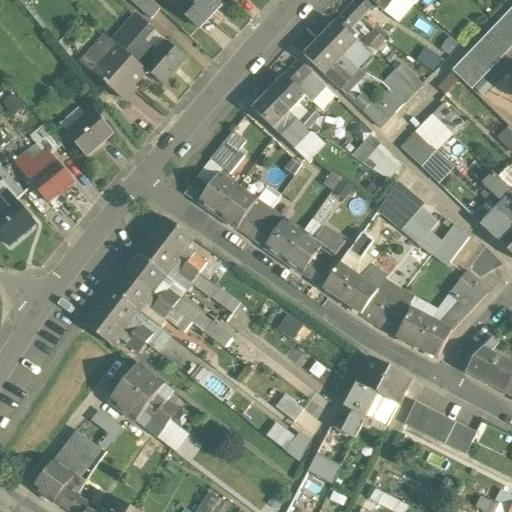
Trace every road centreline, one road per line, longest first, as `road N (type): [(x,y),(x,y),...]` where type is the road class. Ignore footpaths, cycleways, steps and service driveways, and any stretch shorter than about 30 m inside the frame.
road 1 (residential): [(437,377),(137,186)]
road 2 (residential): [(137,186),(300,0)]
road 3 (residential): [(34,317),(137,186)]
